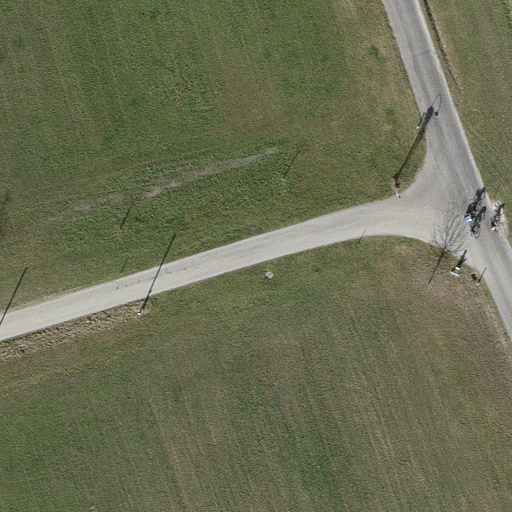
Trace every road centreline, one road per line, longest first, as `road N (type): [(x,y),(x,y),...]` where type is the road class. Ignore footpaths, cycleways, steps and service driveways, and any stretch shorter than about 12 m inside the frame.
road 1 (track): [(470,191),(0,332)]
road 2 (unclassified): [(511,291),(407,0)]
